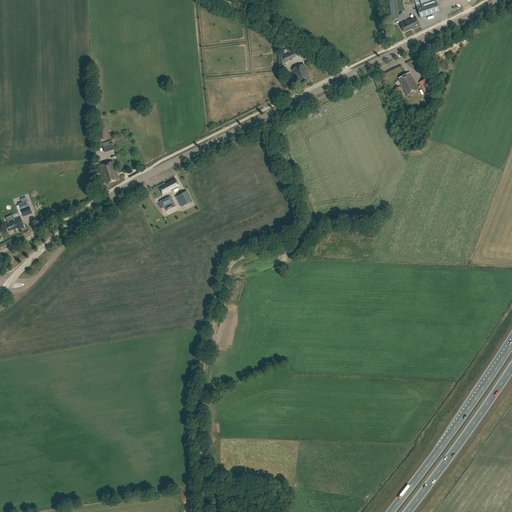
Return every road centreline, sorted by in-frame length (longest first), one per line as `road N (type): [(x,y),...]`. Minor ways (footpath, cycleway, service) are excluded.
road 1 (unclassified): [(204,511),(197,399),(225,275),(233,262),(308,225),(270,124)]
road 2 (tertiary): [(10,279),(90,209),(267,115)]
road 3 (unclassified): [(29,283),(120,201),(270,124)]
road 4 (unclassified): [(270,124),(511,5)]
road 5 (trunk): [(511,343),(390,511)]
road 6 (trunk): [(407,511),(511,367)]
road 7 (tertiary): [(348,75),(503,0)]
road 8 (track): [(218,0),(345,70)]
